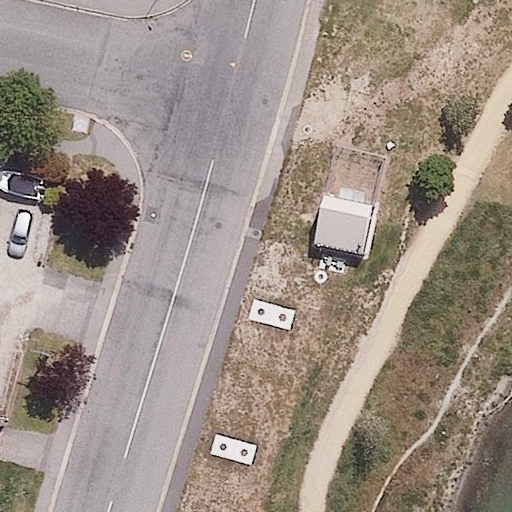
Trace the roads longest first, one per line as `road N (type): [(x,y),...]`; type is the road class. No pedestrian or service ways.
road 1 (residential): [(232,82),(110,511)]
road 2 (residential): [(232,82),(0,32)]
